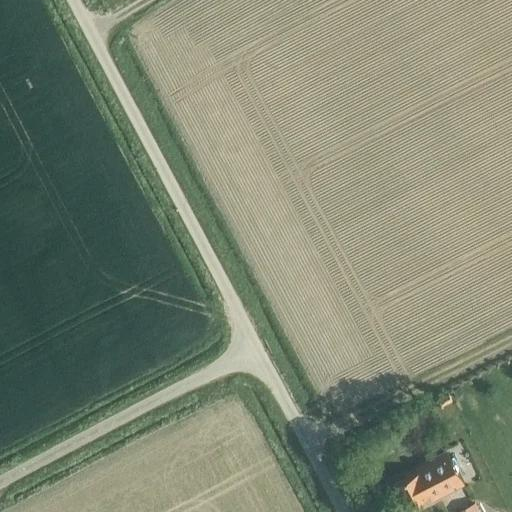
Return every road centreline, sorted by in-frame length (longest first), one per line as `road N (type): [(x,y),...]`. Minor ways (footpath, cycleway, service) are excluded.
road 1 (unclassified): [(249,347),(71,0)]
road 2 (unclassified): [(0,480),(249,347)]
road 3 (unclassified): [(338,511),(249,347)]
